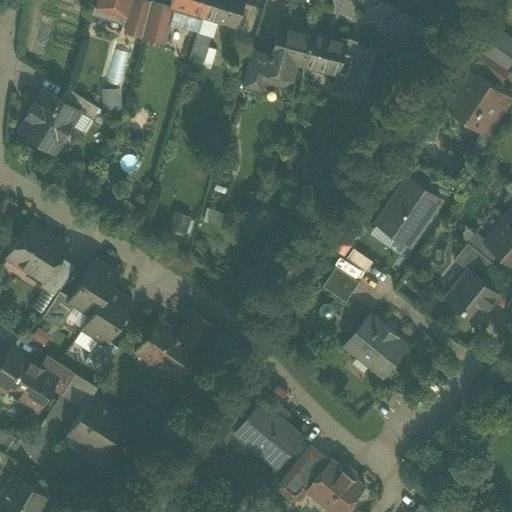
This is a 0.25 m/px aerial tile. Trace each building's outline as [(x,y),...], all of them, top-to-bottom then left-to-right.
[(94,0),(91,12),(122,22),(129,0),(94,0)] [(133,0),(124,30),(141,35),(150,1),(147,0),(133,0)] [(240,0),(171,0),(169,6),(174,7),(202,16),(233,25),(240,0)] [(174,7),(150,1),(141,35),(164,42),(174,7)] [(386,31),(407,42),(409,39),(417,22),(418,20),(397,9),(386,31)] [(271,53),(270,55),(295,62),(295,63),(303,65),(312,31),(278,22),(270,53),(271,53)] [(409,39),(419,44),(428,27),(417,22),(409,39)] [(511,38),(494,26),(479,47),(507,66),(511,59),(511,38)] [(345,40),(312,31),(303,65),(335,73),(336,74),(345,42),(345,40)] [(375,51),(345,42),(336,74),(335,73),(333,82),(364,90),(375,51)] [(243,85),(260,89),(262,79),(269,55),(270,55),(271,53),(270,53),(252,49),(243,85)] [(483,51),(476,62),(483,67),(502,80),(509,69),(483,51)] [(291,77),(295,63),(295,62),(270,55),(269,55),(262,79),(280,83),(291,77)] [(472,68),(479,73),(483,67),(476,62),(472,68)] [(446,104),(486,131),(511,94),(479,73),(472,68),(471,68),(446,104)] [(77,110),(90,118),(98,107),(67,88),(60,99),(77,109),(77,110)] [(43,144),(45,146),(53,134),(60,138),(77,110),(77,109),(60,99),(44,89),(36,103),(33,101),(25,114),(28,116),(19,130),(31,137),(32,142),(38,146),(43,144)] [(52,150),(60,138),(53,134),(45,146),(52,150)] [(408,241),(410,242),(441,197),(410,176),(379,221),(408,241)] [(500,250),(511,259),(511,206),(486,238),(500,250)] [(173,210),(169,227),(186,232),(190,214),(173,210)] [(42,278),(43,278),(58,255),(65,244),(28,221),(18,236),(17,235),(11,236),(7,242),(9,248),(10,249),(6,255),(8,256),(10,252),(23,260),(21,264),(42,278)] [(469,240),(493,259),(500,250),(486,238),(477,230),(469,240)] [(480,275),(493,259),(469,240),(456,255),(474,270),(480,275)] [(8,256),(21,264),(23,260),(10,252),(8,256)] [(344,253),(337,264),(355,277),(363,266),(344,253)] [(38,284),(54,294),(58,289),(73,264),(58,255),(43,278),(42,278),(38,284)] [(73,302),(89,313),(90,313),(107,286),(108,286),(116,273),(93,258),(69,296),(67,298),(73,302)] [(359,279),(355,277),(337,264),(325,281),(347,297),(359,279)] [(448,295),(477,319),(500,291),(480,275),(474,270),(473,270),(463,282),(457,283),(448,295)] [(130,300),(108,286),(107,286),(90,313),(89,313),(81,326),(97,337),(104,341),(106,338),(130,300)] [(69,296),(58,289),(54,294),(42,314),(59,325),(73,302),(67,298),(69,296)] [(344,342),(384,375),(410,343),(371,310),(344,342)] [(197,327),(207,334),(213,324),(193,311),(178,334),(187,341),(197,327)] [(176,377),(197,348),(187,341),(178,334),(157,320),(153,327),(149,324),(138,340),(142,343),(137,350),(148,357),(146,361),(163,372),(165,369),(176,377)] [(197,327),(187,341),(197,348),(207,334),(197,327)] [(83,360),(100,371),(116,345),(106,338),(104,341),(97,337),(83,360)] [(0,388),(6,387),(36,407),(50,385),(55,376),(38,365),(8,346),(0,359),(0,388)] [(50,385),(60,391),(73,371),(59,362),(46,353),(38,365),(55,376),(50,385)] [(96,385),(73,371),(60,391),(59,393),(81,406),(88,395),(90,395),(96,385)] [(83,442),(100,453),(107,440),(123,416),(120,415),(121,412),(112,406),(110,408),(90,395),(88,395),(81,406),(66,431),(83,442)] [(257,446),(278,464),(304,433),(262,398),(246,418),(238,428),(258,444),(257,446)] [(217,427),(230,437),(236,429),(238,428),(246,418),(233,408),(217,427)] [(236,429),(257,446),(258,444),(238,428),(236,429)] [(119,448),(107,440),(100,453),(83,442),(76,453),(105,471),(119,448)] [(279,484),(292,495),(300,495),(307,486),(330,459),(311,444),(279,484)] [(333,500),(345,509),(366,484),(332,456),(330,459),(307,486),(329,504),(333,500)] [(0,494),(0,511),(35,511),(45,496),(46,495),(33,487),(13,474),(0,494)] [(45,496),(59,505),(66,494),(39,477),(33,487),(46,495),(45,496)] [(333,500),(329,504),(339,511),(342,511),(345,509),(333,500)] [(412,511),(434,511),(421,501),(412,511)]
